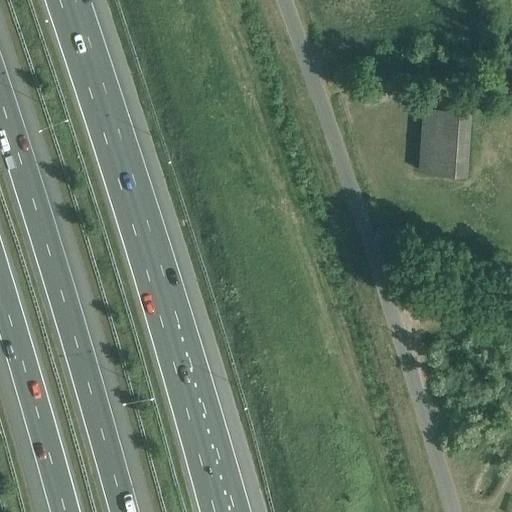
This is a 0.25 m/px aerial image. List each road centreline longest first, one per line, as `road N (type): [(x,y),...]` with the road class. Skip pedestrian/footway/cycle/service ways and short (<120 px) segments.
road 1 (residential): [(453,511),(370,242),(283,0)]
road 2 (motorway): [(223,511),(69,0)]
road 3 (motorway): [(124,511),(0,93)]
road 4 (motorway): [(0,289),(62,511)]
